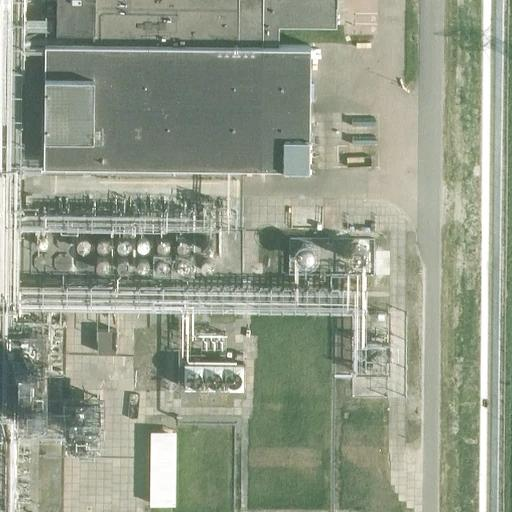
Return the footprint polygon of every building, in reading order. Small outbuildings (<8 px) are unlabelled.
[(92,42),(43,42),(42,163),(307,166),(309,45),(277,44),(277,24),(335,25),(335,0),(55,0),(55,32),(92,32),(92,42)] [(353,123),(352,132),(379,134),(380,125),(353,123)] [(0,149),(0,170),(10,164),(0,149)] [(0,220),(10,218),(0,186),(0,220)] [(39,194),(39,215),(209,215),(209,194),(39,194)] [(256,355),(214,355),(214,356),(195,356),(195,378),(256,378),(256,355)] [(158,499),(186,499),(187,419),(159,419),(158,499)]
